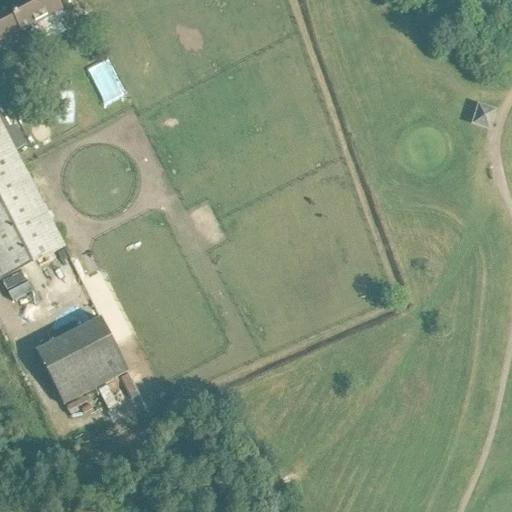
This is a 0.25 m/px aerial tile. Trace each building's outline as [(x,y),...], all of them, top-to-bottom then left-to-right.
[(0,39),(7,36),(5,32),(18,25),(22,31),(31,26),(33,29),(40,32),(60,22),(63,14),(55,0),(6,0),(5,1),(7,6),(0,9),(0,39)] [(490,0),(488,0),(481,3),(485,13),(494,9),(490,0)] [(498,111),(479,105),(473,125),(492,131),(498,111)] [(0,280),(0,281),(36,262),(47,283),(73,268),(62,249),(65,247),(0,123),(0,280)] [(128,373),(99,318),(33,352),(62,407),(128,373)]
